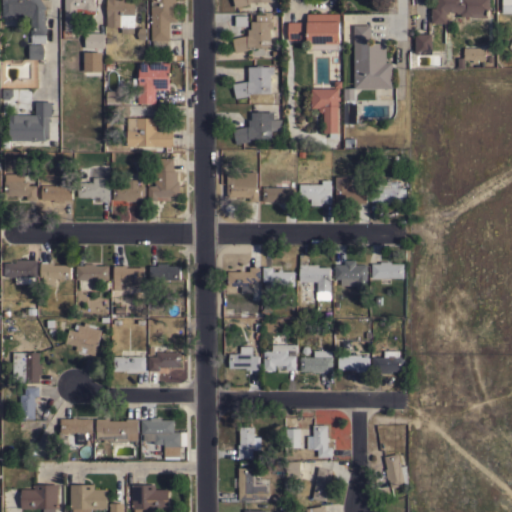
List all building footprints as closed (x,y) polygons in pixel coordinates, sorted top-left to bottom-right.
[(40,0),(46,8),(43,9),(43,19),(44,19),(44,24),(46,24),(46,32),(44,32),(44,34),(45,34),(45,43),(31,43),(31,36),(30,36),(30,17),(13,17),(13,16),(2,16),(2,0),(40,0)] [(64,0),(94,0),(94,6),(95,6),(95,10),(86,10),(86,9),(81,9),(81,8),(75,8),(75,30),(64,30),(64,0)] [(106,0),(134,0),(134,27),(133,27),(133,33),(121,33),(121,27),(106,27),(106,0)] [(175,0),(175,21),(169,21),(169,40),(167,40),(167,49),(152,50),(152,40),(151,40),(150,0),(175,0)] [(431,8),(435,8),(435,0),(489,0),(489,10),(488,10),(488,15),(486,15),(486,17),(471,17),(471,15),(460,16),(460,13),(446,13),(446,23),(431,23),(431,8)] [(511,13),(501,13),(501,0),(511,0),(511,13)] [(338,13),(339,43),(338,43),(338,49),(308,49),(308,43),(306,43),(306,39),(287,39),(287,22),(306,22),(306,13),(338,13)] [(270,47),(248,47),(248,49),(234,52),(231,38),(247,35),(247,29),(250,29),(250,21),(255,21),(255,14),(269,14),(269,20),(273,20),(273,28),(270,28),(270,47)] [(247,15),(247,25),(234,25),(234,15),(247,15)] [(353,25),(370,24),(370,42),(385,42),(385,62),(391,62),(391,87),(353,87),(353,25)] [(103,32),(103,47),(84,47),(84,32),(103,32)] [(431,34),(431,54),(414,54),(414,33),(431,34)] [(43,44),(43,58),(29,58),(28,44),(43,44)] [(476,47),(484,47),(484,56),(485,56),(485,58),(484,58),(484,59),(477,59),(477,62),(472,62),(472,59),(464,59),(464,67),(457,67),(457,57),(463,57),(463,47),(476,47)] [(83,51),(101,51),(101,71),(83,71),(83,51)] [(169,62),(169,89),(154,89),(154,103),(138,103),(138,87),(132,87),(132,78),(138,78),(139,62),(169,62)] [(247,66),(273,66),(273,74),(270,74),(270,92),(249,92),(249,95),(235,97),(232,83),(247,80),(247,66)] [(343,88),(353,87),(353,99),(343,99),(343,88)] [(337,96),(339,96),(339,100),(337,100),(337,132),(323,132),(323,112),(321,112),(318,110),(318,107),(311,107),(311,88),(337,88),(337,96)] [(120,90),(121,101),(106,101),(106,90),(120,90)] [(8,140),(8,120),(8,113),(17,113),(17,114),(35,114),(35,101),(51,101),(51,116),(48,116),(48,138),(43,138),(43,140),(8,140)] [(343,103),(355,103),(355,123),(343,123),(343,103)] [(248,119),(251,119),(251,112),(273,111),(273,119),(281,119),(281,130),(271,130),(271,138),(249,138),(249,140),(235,143),(232,129),(248,126),(248,119)] [(172,146),(171,146),(171,151),(166,151),(166,146),(126,145),(127,117),(155,117),(155,130),(169,130),(169,127),(172,127),(172,146)] [(177,181),(179,181),(179,196),(174,196),(174,195),(156,195),(156,199),(148,199),(147,186),(155,185),(155,182),(154,182),(154,170),(156,170),(156,158),(173,158),(173,170),(177,170),(177,181)] [(109,200),(99,200),(99,199),(93,199),(93,197),(90,197),(90,196),(77,196),(77,182),(92,182),(92,177),(94,177),(94,166),(108,166),(108,177),(109,177),(109,200)] [(256,171),(256,187),(257,187),(257,201),(249,201),(249,196),(226,196),(227,171),(256,171)] [(20,195),(20,196),(16,196),(16,195),(4,195),(4,181),(5,181),(5,173),(23,173),(23,180),(28,180),(28,185),(36,185),(36,199),(26,199),(26,195),(20,195)] [(134,199),(134,201),(125,200),(125,199),(112,199),(112,185),(127,185),(128,173),(137,174),(137,175),(141,175),(141,180),(137,180),(137,185),(144,185),(144,199),(134,199)] [(348,186),(366,186),(366,203),(335,202),(335,187),(334,187),(334,176),(348,176),(348,186)] [(321,184),(321,179),(330,179),(330,188),(331,188),(331,202),(321,202),(321,205),(310,204),(310,198),(299,198),(299,183),(321,184)] [(64,199),(64,202),(53,202),(53,199),(41,199),(41,185),(58,185),(58,180),(68,180),(68,186),(71,186),(71,199),(64,199)] [(377,187),(377,181),(389,181),(389,187),(402,187),(402,201),(389,201),(388,203),(378,203),(378,201),(369,201),(370,187),(377,187)] [(294,187),(294,201),(284,201),(284,202),(274,202),(274,201),(262,201),(262,187),(294,187)] [(318,264),(318,267),(329,266),(329,279),(330,279),(330,291),(329,291),(329,298),(316,298),(316,288),(317,288),(317,281),(299,281),(299,254),(307,254),(307,264),(318,264)] [(36,259),(36,276),(32,276),(32,283),(15,283),(15,276),(4,276),(4,262),(15,262),(15,259),(36,259)] [(344,264),(344,259),(355,259),(355,264),(366,264),(366,289),(356,289),(356,285),(340,285),(340,279),(334,279),(334,264),(344,264)] [(380,263),(380,261),(390,261),(390,263),(403,263),(403,277),(371,277),(371,263),(380,263)] [(70,264),(70,278),(55,278),(55,285),(44,285),(44,276),(40,276),(40,262),(52,262),(52,264),(70,264)] [(88,279),(88,288),(79,288),(79,279),(75,279),(75,265),(84,265),(84,263),(95,263),(95,265),(107,265),(107,279),(88,279)] [(157,265),(157,263),(167,263),(167,265),(179,265),(179,279),(149,279),(149,265),(157,265)] [(126,265),(126,267),(143,267),(143,281),(131,281),(131,285),(121,285),(121,279),(113,279),(113,265),(126,265)] [(259,281),(251,281),(251,285),(250,285),(250,292),(241,292),(241,285),(227,285),(227,271),(240,271),(240,270),(244,270),(244,271),(249,271),(249,266),(259,266),(259,281)] [(262,266),(272,266),(272,271),(278,271),(278,269),(281,269),(281,271),(294,271),(294,285),(270,285),(270,281),(262,281),(262,266)] [(101,329),(94,354),(75,349),(76,345),(65,342),(68,329),(77,331),(79,324),(83,325),(101,329)] [(296,344),(296,352),(295,352),(295,369),(285,369),(285,365),(274,365),(274,370),(263,370),(263,350),(271,350),(271,344),(296,344)] [(229,367),(229,353),(240,353),(240,346),(251,346),(251,355),(258,355),(258,369),(245,369),(245,367),(229,367)] [(322,371),(322,372),(312,372),(312,371),(299,370),(299,356),(313,356),(313,350),(331,350),(331,357),(332,357),(331,371),(322,371)] [(384,356),(384,350),(399,350),(399,356),(404,356),(404,370),(391,370),(391,372),(380,372),(380,371),(372,371),(372,356),(384,356)] [(39,363),(41,363),(41,374),(39,374),(39,382),(13,382),(13,367),(9,367),(9,364),(13,364),(13,352),(39,351),(39,363)] [(168,366),(168,367),(163,367),(163,366),(149,366),(149,351),(180,351),(180,366),(168,366)] [(122,356),(122,353),(126,353),(126,356),(145,356),(145,370),(135,370),(135,371),(125,371),(125,370),(113,370),(113,356),(122,356)] [(360,354),(360,356),(368,356),(368,371),(357,371),(357,369),(337,369),(337,354),(360,354)] [(34,401),(36,401),(36,405),(34,405),(34,418),(20,418),(20,387),(38,386),(38,396),(34,396),(34,401)] [(60,432),(60,418),(72,418),(72,417),(76,417),(76,418),(92,418),(92,432),(60,432)] [(150,419),(150,417),(161,417),(161,419),(173,419),(173,431),(180,431),(180,446),(163,446),(163,443),(153,443),(153,440),(146,440),(146,446),(143,446),(143,433),(141,433),(141,419),(150,419)] [(108,418),(108,420),(126,420),(126,418),(137,418),(137,432),(126,432),(126,442),(103,442),(103,438),(95,438),(96,418),(108,418)] [(313,448),(306,448),(306,435),(312,435),(312,424),(327,424),(327,437),(328,437),(328,441),(327,441),(327,447),(331,447),(331,456),(317,457),(317,449),(313,449),(313,448)] [(239,426),(253,426),(253,437),(260,436),(260,449),(251,449),(252,457),(237,457),(237,444),(239,444),(239,426)] [(300,447),(286,447),(285,428),(299,428),(300,447)] [(62,434),(62,449),(45,450),(45,434),(62,434)] [(400,466),(405,465),(406,466),(405,466),(407,476),(406,476),(407,485),(403,485),(403,484),(390,487),(388,479),(387,479),(384,469),(386,468),(384,456),(397,453),(400,466)] [(278,461),(278,470),(261,470),(261,461),(278,461)] [(299,461),(300,476),(292,476),(292,482),(286,482),(286,461),(299,461)] [(318,466),(331,469),(330,478),(331,479),(329,489),(328,488),(326,500),(312,498),(314,487),(313,487),(313,485),(314,485),(314,484),(308,483),(311,468),(317,467),(318,466)] [(237,467),(252,467),(252,486),(266,485),(266,499),(238,499),(237,467)] [(57,508),(54,508),(54,511),(43,511),(43,508),(20,508),(20,488),(33,488),(33,484),(57,484),(57,508)] [(90,508),(90,511),(72,511),(72,508),(69,508),(70,484),(93,484),(93,488),(106,489),(106,508),(90,508)] [(168,488),(168,508),(145,508),(145,511),(134,511),(134,508),(131,508),(131,503),(130,503),(130,499),(131,499),(132,484),(155,484),(155,488),(168,488)] [(123,511),(109,511),(109,503),(123,502),(123,511)]
